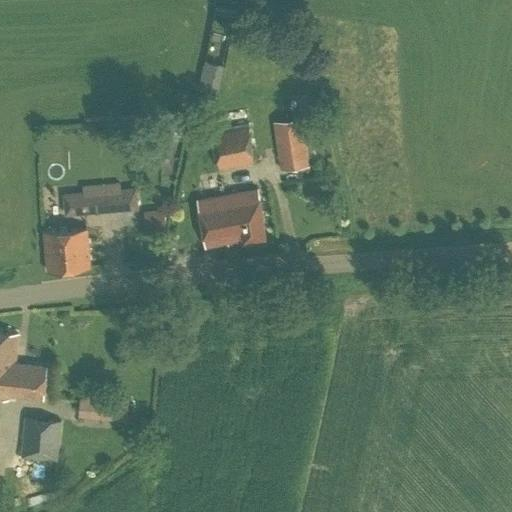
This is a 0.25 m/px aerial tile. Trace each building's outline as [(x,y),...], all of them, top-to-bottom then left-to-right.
[(227,65),(236,10),(215,7),(205,59),(199,89),(196,105),(208,107),(208,103),(215,104),(217,93),(219,93),(224,64),(227,65)] [(258,50),(245,51),(248,87),(262,86),(258,50)] [(273,121),(280,170),(319,164),(313,115),(273,121)] [(218,169),(255,163),(249,124),(212,130),(218,169)] [(85,213),(123,210),(121,188),(83,191),(85,213)] [(244,241),(265,237),(258,189),(198,199),(206,246),(228,241),(229,244),(244,241)] [(48,270),(91,267),(87,228),(44,232),(48,270)] [(46,366),(15,363),(18,333),(0,331),(0,396),(16,398),(16,395),(43,397),(46,366)] [(99,395),(97,417),(128,420),(129,398),(99,395)] [(57,460),(61,421),(25,417),(22,457),(57,460)]
